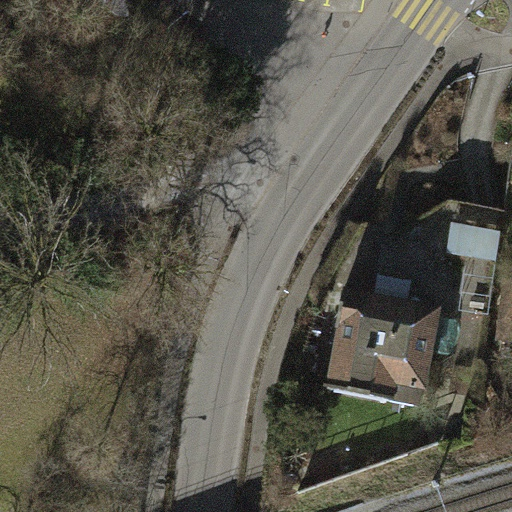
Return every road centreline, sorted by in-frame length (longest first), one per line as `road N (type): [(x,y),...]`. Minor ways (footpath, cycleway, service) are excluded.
road 1 (tertiary): [(203,511),(241,306),(282,219),(355,119)]
road 2 (residential): [(355,119),(193,0)]
road 3 (tertiary): [(355,119),(438,0)]
